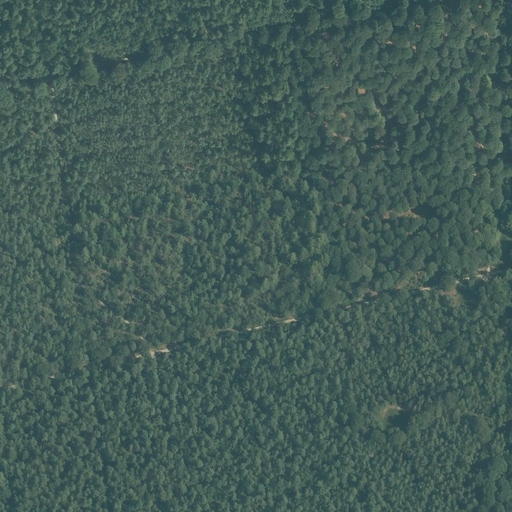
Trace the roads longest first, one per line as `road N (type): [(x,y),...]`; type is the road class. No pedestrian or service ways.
road 1 (track): [(33,0),(65,187),(56,218),(64,260),(151,354),(0,390)]
road 2 (track): [(511,268),(151,354),(180,511)]
road 3 (track): [(0,77),(51,76),(371,0)]
road 4 (track): [(511,348),(487,285),(510,204),(504,0)]
